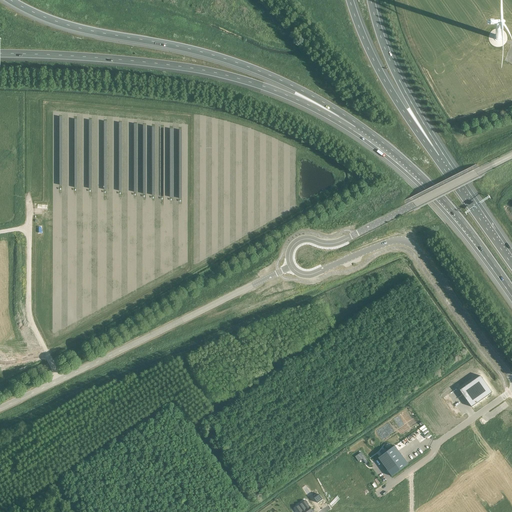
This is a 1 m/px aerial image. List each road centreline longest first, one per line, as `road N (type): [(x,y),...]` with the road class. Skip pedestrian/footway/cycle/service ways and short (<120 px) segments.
road 1 (motorway): [(9,0),(69,25),(238,63),(356,125)]
road 2 (motorway): [(0,55),(208,71),(356,125)]
road 3 (unclassified): [(291,266),(307,275),(393,241),(414,245),(511,378)]
road 4 (unclassified): [(59,380),(291,266)]
road 5 (motorway): [(356,125),(441,200),(511,292)]
road 6 (motorway): [(441,161),(387,85),(349,0)]
road 7 (unclassified): [(353,235),(511,155)]
road 8 (motorway): [(441,161),(384,49),(371,0)]
road 9 (unclassified): [(29,226),(30,319),(59,380)]
road 10 (motorway): [(511,261),(441,161)]
